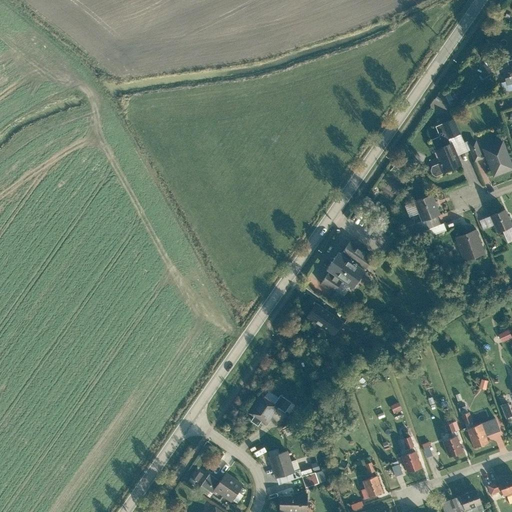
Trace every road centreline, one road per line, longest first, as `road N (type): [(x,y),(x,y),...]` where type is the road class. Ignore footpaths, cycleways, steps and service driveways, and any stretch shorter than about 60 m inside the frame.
road 1 (tertiary): [(481,0),(188,418)]
road 2 (residential): [(188,418),(260,476),(255,511)]
